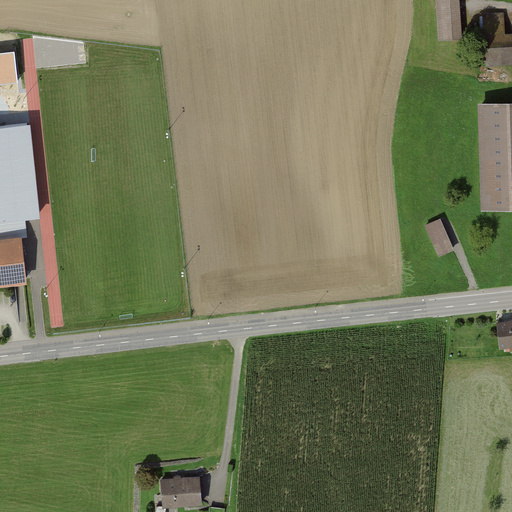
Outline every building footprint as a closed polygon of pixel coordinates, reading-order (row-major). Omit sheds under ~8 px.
[(461,0),(438,0),(441,40),(464,38),(461,0)] [(489,16),(492,61),(511,59),(511,37),(507,38),(505,15),(489,16)] [(0,83),(18,81),(15,50),(0,51),(0,83)] [(511,204),(511,104),(481,105),(484,205),(511,204)] [(28,123),(0,125),(0,239),(21,237),(19,219),(38,217),(28,123)] [(439,219),(426,225),(440,255),(452,249),(439,219)] [(0,282),(26,280),(21,237),(0,239),(0,282)] [(511,324),(500,325),(502,347),(511,346),(511,324)] [(200,477),(162,480),(164,506),(202,503),(200,477)]
